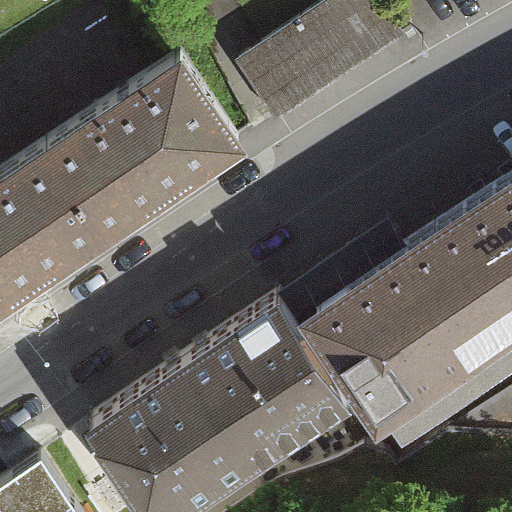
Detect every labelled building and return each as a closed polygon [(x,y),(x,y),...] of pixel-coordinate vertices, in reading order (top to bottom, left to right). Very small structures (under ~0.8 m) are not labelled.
[(401,36),(377,0),(322,0),(235,57),(275,118),(401,36)] [(180,47),(0,165),(0,303),(33,282),(173,188),(243,142),(180,47)] [(356,381),(374,409),(383,404),(400,429),(511,356),(511,149),(446,190),(300,290),(303,295),(296,301),(353,386),(356,381)] [(281,279),(87,409),(156,511),(165,511),(353,386),(296,301),(281,279)] [(87,511),(43,445),(0,473),(0,511),(87,511)]
